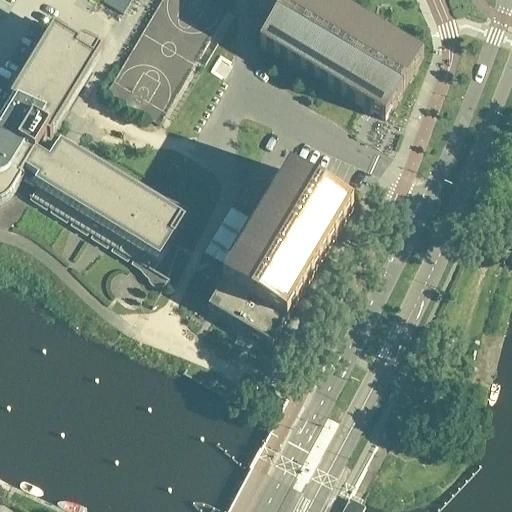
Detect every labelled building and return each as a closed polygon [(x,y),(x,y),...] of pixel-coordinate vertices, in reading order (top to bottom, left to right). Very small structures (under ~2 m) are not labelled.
[(175,0),(167,0),(137,58),(161,70),(193,9),(175,0)] [(324,0),(288,0),(260,48),(385,122),(423,59),(324,0)] [(0,205),(1,205),(7,202),(11,198),(13,194),(21,181),(37,191),(31,202),(46,212),(47,210),(52,213),(51,215),(66,225),(68,222),(73,225),(71,228),(87,238),(88,235),(93,238),(91,241),(107,250),(109,247),(114,250),(112,253),(127,263),(129,260),(134,263),(132,266),(140,271),(143,275),(148,280),(150,285),(154,288),(159,289),(164,286),(170,272),(179,249),(171,245),(185,222),(189,219),(190,217),(165,206),(86,158),(80,156),(76,164),(68,159),(72,153),(61,147),(62,145),(60,144),(53,157),(39,149),(47,136),(50,138),(100,56),(98,55),(101,51),(100,49),(81,40),(79,45),(54,29),(0,116),(0,205)] [(120,82),(109,105),(148,123),(159,100),(120,82)] [(272,347),(353,210),(290,173),(208,310),(272,347)] [(248,218),(231,208),(204,254),(221,264),(248,218)]
